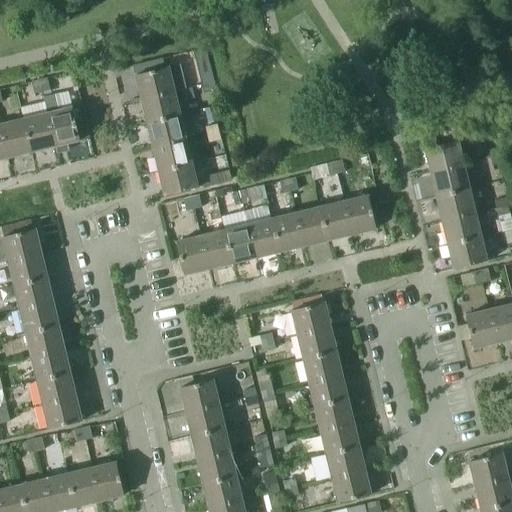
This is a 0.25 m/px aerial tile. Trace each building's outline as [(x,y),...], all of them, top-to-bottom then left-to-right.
[(167,68),(134,76),(140,100),(173,93),(167,68)] [(199,78),(201,86),(212,83),(211,75),(199,78)] [(46,79),(38,81),(41,93),(49,91),(46,79)] [(38,81),(30,83),(33,95),(41,93),(38,81)] [(212,83),(201,86),(202,93),(214,91),(212,83)] [(173,93),(140,100),(146,124),(179,116),(173,93)] [(71,108),(46,114),(54,147),(79,141),(71,108)] [(46,114),(22,120),(30,153),(54,147),(46,114)] [(179,116),(146,124),(152,149),(185,141),(179,116)] [(22,120),(0,125),(0,131),(7,159),(30,153),(22,120)] [(204,128),(206,136),(218,133),(216,125),(204,128)] [(218,133),(206,136),(208,143),(220,140),(218,133)] [(185,141),(152,149),(157,172),(191,164),(185,141)] [(457,141),(424,149),(429,173),(462,165),(457,141)] [(488,151),(490,158),(501,156),(500,148),(488,151)] [(501,156),(490,158),(492,167),(503,164),(501,156)] [(341,161),(334,163),(336,174),(344,172),(341,161)] [(336,174),(334,163),(325,165),(328,176),(336,174)] [(191,164),(157,172),(163,196),(196,188),(191,164)] [(328,176),(325,165),(310,169),(313,180),(328,176)] [(462,165),(429,173),(435,197),(468,189),(462,165)] [(216,175),(218,183),(229,180),(227,172),(216,175)] [(294,179),(287,181),(289,192),(297,191),(294,179)] [(287,181),(279,182),(282,194),(289,192),(287,181)] [(468,189),(435,197),(441,222),(474,214),(468,189)] [(246,190),(239,192),(242,204),(250,202),(246,190)] [(242,204),(239,192),(231,194),(235,206),(242,204)] [(383,201),(382,193),(374,195),(376,202),(383,201)] [(198,196),(190,198),(193,210),(201,208),(198,196)] [(367,196),(343,202),(351,235),(375,229),(367,196)] [(190,198),(182,200),(185,212),(193,210),(190,198)] [(493,201),(495,209),(507,206),(505,198),(493,201)] [(343,202),(319,208),(327,241),(351,235),(343,202)] [(509,214),(507,206),(495,209),(497,217),(509,214)] [(319,208),(294,214),(302,247),(327,241),(319,208)] [(294,214),(271,219),(279,252),(302,247),(294,214)] [(474,214),(441,222),(447,245),(480,237),(474,214)] [(511,229),(511,227),(509,214),(497,217),(501,232),(511,229)] [(271,219),(247,225),(255,258),(279,252),(271,219)] [(247,225),(223,231),(231,264),(255,258),(247,225)] [(34,230),(0,238),(0,264),(7,263),(40,255),(34,230)] [(223,231),(199,237),(207,270),(231,264),(223,231)] [(199,237),(175,243),(183,276),(207,270),(199,237)] [(480,237),(447,245),(452,270),(486,262),(480,237)] [(40,255),(7,263),(13,286),(46,278),(40,255)] [(487,269),(479,271),(482,283),(489,281),(487,269)] [(479,271),(471,273),(474,285),(482,283),(479,271)] [(46,278),(13,286),(19,310),(52,302),(46,278)] [(292,302),(294,310),(321,304),(319,295),(292,302)] [(52,302),(19,310),(24,333),(57,326),(52,302)] [(321,304),(294,310),(290,311),(296,335),(329,327),(323,303),(321,304)] [(511,304),(489,310),(497,343),(511,339),(511,304)] [(464,316),(472,349),(497,343),(489,310),(464,316)] [(57,326),(24,333),(30,358),(63,350),(57,326)] [(329,327),(296,335),(302,360),(335,352),(329,327)] [(272,341),(271,334),(259,337),(261,344),(272,341)] [(274,349),(272,341),(261,344),(262,352),(274,349)] [(63,350),(30,358),(36,381),(69,373),(63,350)] [(335,352),(302,360),(308,384),(341,376),(335,352)] [(269,381),(267,373),(265,374),(264,369),(256,371),(260,388),(271,385),(270,380),(269,381)] [(69,373),(36,381),(42,406),(75,398),(69,373)] [(341,376),(308,384),(313,407),(346,399),(341,376)] [(212,380),(179,388),(185,413),(218,405),(212,380)] [(273,392),(271,385),(260,388),(261,395),(273,392)] [(242,391),(244,399),(255,396),(253,388),(242,391)] [(275,400),(273,392),(261,395),(263,403),(271,401),(275,400)] [(255,396),(244,399),(246,407),(257,404),(255,396)] [(75,398),(42,406),(48,430),(80,422),(75,398)] [(346,399),(313,407),(319,430),(352,422),(346,399)] [(274,416),(271,401),(263,403),(270,429),(273,428),(271,417),(274,416)] [(218,405),(185,413),(190,436),(223,428),(218,405)] [(7,414),(0,416),(0,424),(9,422),(7,414)] [(352,422),(319,430),(325,454),(358,446),(352,422)] [(88,427),(81,429),(84,441),(91,439),(88,427)] [(223,428),(190,436),(196,460),(229,452),(223,428)] [(84,441),(81,429),(73,431),(76,443),(84,441)] [(283,431),(271,434),(273,441),(284,438),(283,431)] [(253,438),(255,446),(267,443),(265,435),(253,438)] [(40,438),(33,440),(36,452),(43,450),(40,438)] [(284,438),(273,441),(274,449),(286,446),(284,438)] [(36,452),(33,440),(25,442),(28,454),(36,452)] [(269,451),(267,443),(255,446),(257,454),(269,451)] [(358,446),(325,454),(330,479),(364,471),(358,446)] [(272,467),(269,451),(257,454),(261,469),(272,467)] [(229,452),(196,460),(202,484),(235,476),(229,452)] [(501,454),(468,462),(474,487),(507,479),(501,454)] [(115,463),(90,468),(98,502),(123,496),(115,463)] [(90,468),(67,474),(75,507),(98,502),(90,468)] [(364,471),(330,479),(336,503),(369,495),(364,471)] [(67,474),(43,480),(50,511),(54,511),(75,507),(67,474)] [(235,476),(202,484),(207,508),(240,500),(235,476)] [(294,479),(282,482),(284,490),(296,487),(294,479)] [(511,500),(507,479),(474,487),(479,510),(511,501),(511,500)] [(50,511),(43,480),(20,485),(26,511),(50,511)] [(264,486),(266,494),(278,491),(276,484),(264,486)] [(26,511),(20,485),(0,490),(0,511),(26,511)] [(296,487),(284,490),(286,498),(297,495),(296,487)] [(280,499),(278,491),(266,494),(268,502),(280,499)] [(282,507),(280,499),(268,502),(270,510),(282,507)] [(243,511),(240,500),(207,508),(208,511),(243,511)] [(380,511),(378,501),(370,503),(372,511),(380,511)] [(511,511),(511,501),(479,510),(479,511),(511,511)] [(372,511),(370,503),(362,505),(363,511),(372,511)]
